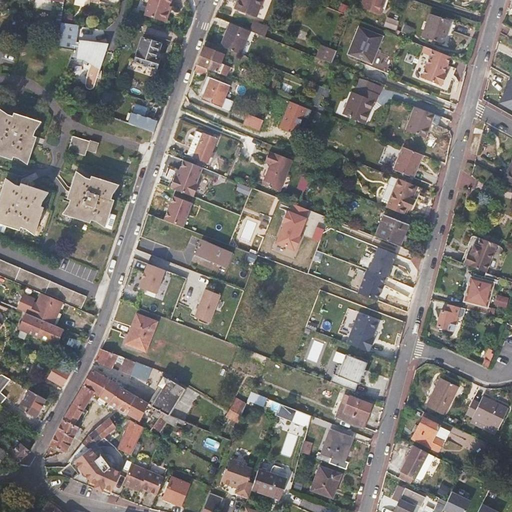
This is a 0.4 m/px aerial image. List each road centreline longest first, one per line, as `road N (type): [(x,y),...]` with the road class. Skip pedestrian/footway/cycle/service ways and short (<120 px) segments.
road 1 (residential): [(25,476),(102,326),(212,0)]
road 2 (residential): [(407,345),(469,103)]
road 3 (residential): [(364,511),(407,345)]
